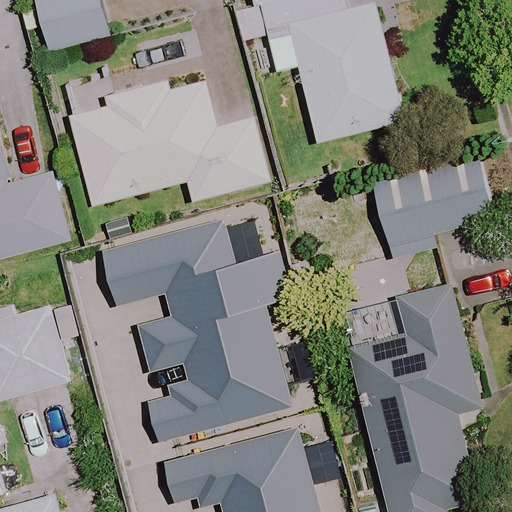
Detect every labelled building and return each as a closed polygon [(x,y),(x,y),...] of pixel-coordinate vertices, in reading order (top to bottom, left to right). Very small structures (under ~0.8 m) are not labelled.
[(103,0),(30,0),(45,58),(114,41),(103,0)] [(249,0),(250,4),(231,9),(238,39),(263,32),(274,73),(296,68),(315,142),(401,120),(371,5),(348,11),(344,0),(249,0)] [(215,127),(203,79),(67,115),(91,206),(186,181),(191,202),(269,182),(252,118),(215,127)] [(9,185),(0,153),(0,257),(69,238),(51,174),(9,185)] [(349,246),(335,188),(280,201),(294,260),(349,246)] [(464,356),(448,282),(400,292),(409,334),(347,348),(382,511),(448,511),(480,504),(460,412),(482,408),(470,354),(464,356)] [(0,399),(69,381),(49,306),(0,318),(0,399)] [(299,421),(198,306),(144,354),(179,393),(129,436),(141,511),(212,511),(205,465),(226,446),(246,468),(299,421)] [(0,509),(0,511),(58,511),(53,495),(0,509)]
